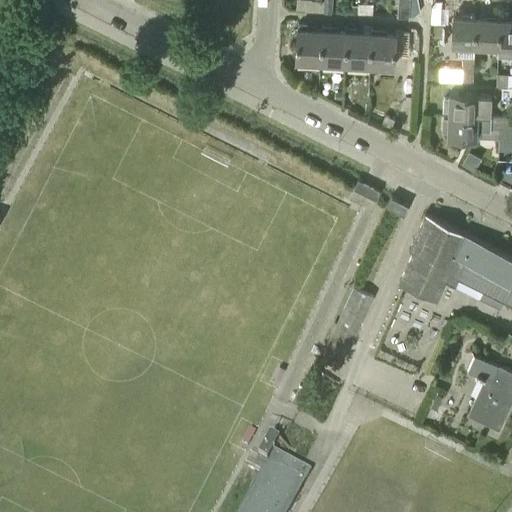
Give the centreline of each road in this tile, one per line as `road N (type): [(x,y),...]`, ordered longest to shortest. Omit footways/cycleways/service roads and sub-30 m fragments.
road 1 (unclassified): [(261,89),(511,215)]
road 2 (unclassified): [(91,0),(261,89)]
